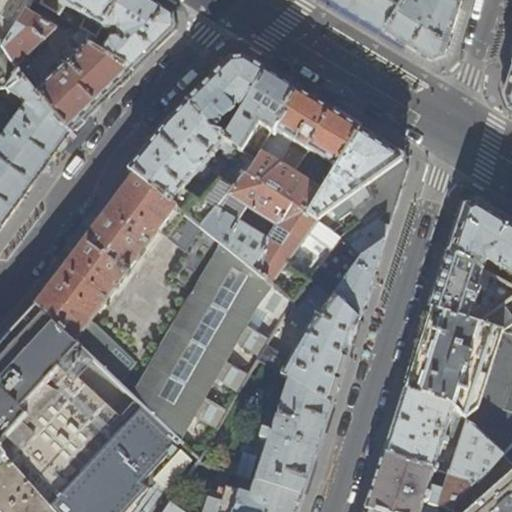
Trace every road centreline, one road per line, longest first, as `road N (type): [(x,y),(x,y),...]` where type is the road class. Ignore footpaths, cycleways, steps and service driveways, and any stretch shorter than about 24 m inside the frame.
road 1 (residential): [(331,511),(455,126)]
road 2 (residential): [(241,6),(123,130),(0,297)]
road 3 (tertiary): [(241,6),(455,126)]
road 4 (residential): [(493,0),(455,126)]
